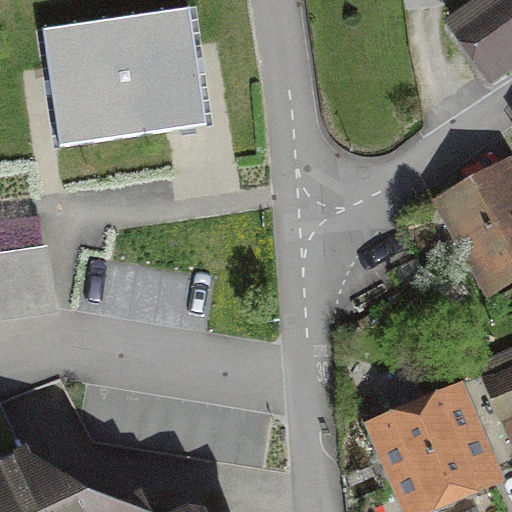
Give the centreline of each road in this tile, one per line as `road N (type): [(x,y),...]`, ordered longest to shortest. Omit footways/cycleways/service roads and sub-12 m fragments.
road 1 (residential): [(326,511),(300,229)]
road 2 (residential): [(511,99),(393,183),(300,229)]
road 3 (residential): [(300,229),(267,0)]
